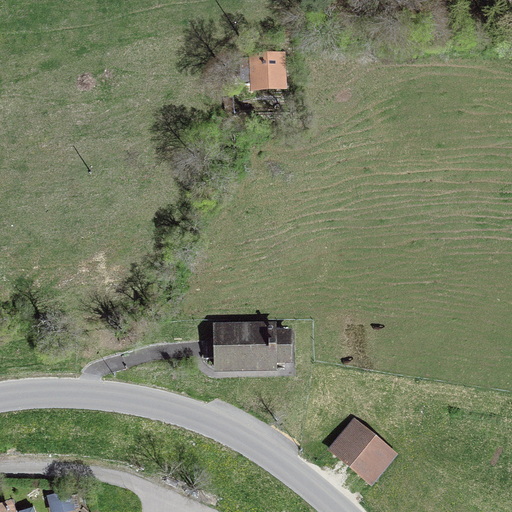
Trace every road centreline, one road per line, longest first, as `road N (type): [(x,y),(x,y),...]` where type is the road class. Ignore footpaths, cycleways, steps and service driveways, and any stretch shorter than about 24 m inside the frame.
road 1 (tertiary): [(337,511),(283,463),(216,423),(139,401),(0,397)]
road 2 (residential): [(0,470),(90,472),(171,506)]
